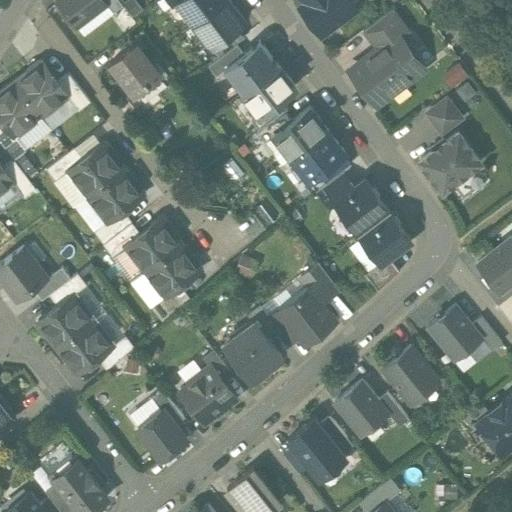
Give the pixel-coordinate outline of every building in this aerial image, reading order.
[(106,4),(102,0),(58,0),(56,1),(76,27),(106,4)] [(117,0),(102,0),(106,4),(113,14),(122,6),(117,0)] [(177,4),(194,25),(226,0),(180,0),(177,3),(177,4)] [(210,46),(211,47),(235,29),(244,22),(227,0),(226,0),(194,25),(210,46)] [(303,7),(322,32),(352,9),(345,0),(305,0),(307,3),(303,7)] [(378,51),(396,37),(398,39),(408,31),(392,9),(363,31),(378,51)] [(235,29),(211,47),(210,46),(205,50),(214,62),(236,44),(243,40),(235,29)] [(376,103),(421,69),(398,39),(396,37),(378,51),(351,71),(376,103)] [(241,93),(277,65),(259,42),(244,54),(224,70),(241,93)] [(136,43),(109,64),(134,96),(160,75),(136,43)] [(224,70),(244,54),(236,44),(214,62),(208,66),(216,77),(224,70)] [(14,83),(41,118),(67,97),(68,97),(57,82),(41,62),(39,62),(28,70),(28,72),(14,83)] [(259,116),(280,100),(295,89),(277,65),(241,93),(259,116)] [(57,82),(68,97),(67,97),(78,111),(90,102),(68,74),(57,82)] [(0,119),(3,124),(14,138),(15,138),(41,118),(14,83),(1,93),(0,92),(0,119)] [(427,113),(441,132),(461,118),(446,98),(427,113)] [(258,131),(287,110),(280,100),(259,116),(251,122),(258,131)] [(291,159),(327,131),(310,108),(292,121),(273,136),(274,137),(264,144),(275,157),(284,150),(291,159)] [(273,136),(292,121),(285,112),(256,133),(264,144),(274,137),(273,136)] [(0,126),(0,142),(13,160),(14,161),(26,151),(15,138),(14,138),(3,124),(0,126)] [(319,173),(341,156),(344,154),(327,131),(291,159),(308,181),(319,173)] [(453,182),(456,186),(472,174),(469,170),(480,162),(457,132),(420,161),(442,190),(453,182)] [(83,159),(67,171),(67,172),(87,197),(123,170),(113,157),(114,153),(107,144),(103,144),(83,159)] [(74,148),(46,170),(55,181),(67,172),(67,171),(83,159),(74,148)] [(327,183),(341,173),(349,166),(341,156),(319,173),(327,183)] [(2,168),(13,183),(12,183),(23,198),(35,189),(14,161),(13,160),(2,168)] [(0,192),(12,183),(13,183),(2,168),(0,165),(0,192)] [(123,170),(87,197),(106,223),(107,224),(123,211),(143,196),(143,192),(136,183),(132,182),(123,170)] [(335,204),(334,203),(353,188),(341,173),(327,183),(317,191),(330,207),(335,204)] [(358,234),(388,211),(364,180),(353,188),(334,203),(335,204),(358,234)] [(107,224),(106,223),(94,232),(103,244),(131,222),(123,211),(107,224)] [(381,264),(389,258),(411,241),(388,211),(358,234),(380,263),(381,264)] [(124,246),(144,272),(180,245),(170,232),(171,228),(164,219),(160,218),(140,233),(124,246)] [(140,233),(131,222),(103,244),(112,256),(124,246),(140,233)] [(511,237),(511,236),(477,264),(499,292),(511,281),(511,237)] [(180,245),(144,272),(163,297),(164,298),(180,286),(200,271),(200,267),(193,258),(189,257),(180,245)] [(23,246),(0,264),(0,279),(17,301),(32,289),(47,278),(23,246)] [(378,291),(399,272),(389,258),(381,264),(380,263),(365,274),(378,291)] [(310,288),(312,287),(324,303),(340,291),(318,262),(300,275),(310,288)] [(47,278),(32,289),(42,300),(49,295),(70,279),(61,267),(47,278)] [(70,279),(49,295),(57,306),(73,294),(74,295),(87,285),(78,273),(70,279)] [(180,286),(164,298),(163,297),(151,307),(162,322),(190,298),(180,286)] [(280,311),(284,317),(299,336),(304,343),(336,319),(324,303),(312,287),(310,288),(300,296),(299,294),(297,296),(298,297),(280,311)] [(74,295),(73,294),(57,306),(37,321),(37,325),(44,334),(48,335),(58,347),(93,320),(74,295)] [(254,319),(267,337),(278,329),(275,324),(259,304),(246,314),(252,321),(254,319)] [(455,304),(427,327),(454,360),(482,337),(471,324),(455,304)] [(284,317),(275,324),(278,329),(289,343),(299,336),(284,317)] [(481,317),(471,324),(482,337),(492,350),(502,343),(481,317)] [(220,345),(228,356),(232,354),(251,379),(254,377),(255,378),(267,369),(266,368),(282,356),(267,337),(254,319),(252,321),(220,345)] [(113,346),(93,320),(58,347),(67,360),(67,364),(73,373),(78,374),(97,359),(113,346)] [(126,336),(113,346),(97,359),(107,371),(134,347),(126,336)] [(411,344),(383,367),(411,402),(439,380),(411,344)] [(211,368),(212,367),(223,382),(233,375),(213,349),(202,357),(211,368)] [(181,391),(204,422),(235,398),(223,382),(212,367),(211,368),(204,373),(202,370),(186,382),(189,385),(181,391)] [(362,379),(334,402),(360,435),(388,412),(378,399),(362,379)] [(161,409),(163,408),(175,424),(184,417),(162,388),(152,397),(161,409)] [(378,399),(388,412),(399,426),(408,418),(387,392),(378,399)] [(477,422),(478,423),(502,454),(511,445),(511,394),(489,412),(477,422)] [(0,399),(0,431),(15,419),(0,399)] [(478,423),(477,422),(489,412),(482,403),(463,418),(471,428),(478,423)] [(161,409),(137,428),(161,459),(186,439),(175,424),(163,408),(161,409)] [(329,416),(319,424),(342,452),(352,444),(329,416)] [(288,439),(293,445),(308,464),(319,478),(345,457),(342,452),(319,424),(314,418),(288,439)] [(293,445),(283,453),(298,472),(308,464),(293,445)] [(56,481),(76,506),(79,511),(89,511),(107,498),(73,454),(49,472),(56,481)] [(227,489),(244,511),(267,511),(280,502),(252,468),(227,489)] [(370,511),(384,501),(398,490),(389,479),(361,501),(370,511)] [(49,494),(62,511),(68,511),(76,506),(56,481),(45,489),(49,494)] [(7,511),(6,511),(46,511),(39,502),(30,491),(5,510),(7,511)] [(39,502),(46,511),(62,511),(49,494),(39,502)] [(392,511),(384,501),(370,511),(392,511)]
